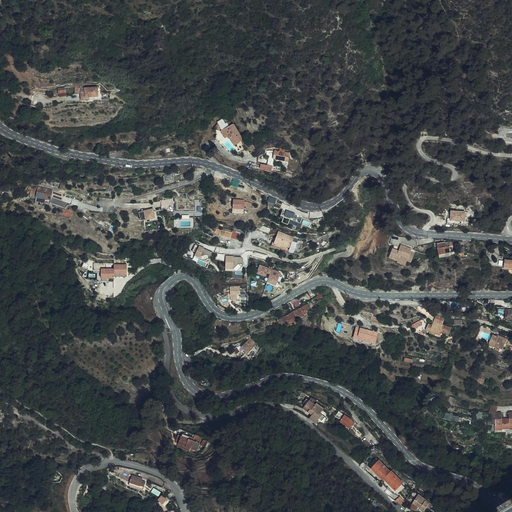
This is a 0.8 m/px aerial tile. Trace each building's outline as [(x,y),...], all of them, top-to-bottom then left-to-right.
[(80,93),(85,93),(85,99),(89,99),(102,101),(104,91),(91,89),(91,87),(81,86),(80,93)] [(226,120),(221,123),(225,130),(224,131),(229,138),(232,135),(239,145),(248,139),(236,120),(229,124),(226,120)] [(279,151),(294,156),(297,148),(281,144),(279,151)] [(287,159),(281,158),(281,159),(266,156),(266,161),(271,162),(270,163),(277,164),(277,162),(286,164),(287,159)] [(261,163),(260,169),(272,171),(273,165),(261,163)] [(56,196),(42,194),(41,197),(34,196),(34,200),(41,201),(41,203),(54,205),(56,196)] [(253,207),(253,198),(242,198),(242,207),(253,207)] [(156,209),(139,210),(140,220),(157,219),(156,209)] [(286,210),(285,216),(294,218),(296,212),(286,210)] [(451,210),(451,220),(466,220),(466,210),(451,210)] [(283,217),(282,222),(301,226),(302,222),(283,217)] [(301,236),(287,228),(284,233),(280,239),(291,246),(295,240),(298,242),(301,236)] [(277,240),(292,250),(298,242),(295,240),(291,246),(280,239),(284,233),(282,232),(277,240)] [(201,257),(205,247),(199,245),(195,255),(201,257)] [(449,259),(458,257),(457,254),(456,250),(454,251),(446,252),(447,257),(449,256),(449,259)] [(408,257),(401,255),(399,261),(408,264),(408,266),(416,269),(417,267),(417,264),(422,265),(424,259),(420,257),(420,255),(412,252),(411,256),(408,255),(408,257)] [(226,256),(226,269),(234,268),(234,264),(243,263),(243,255),(226,256)] [(415,271),(416,269),(408,266),(408,264),(399,261),(398,264),(407,267),(407,269),(415,271)] [(101,277),(128,277),(128,263),(114,264),(114,267),(101,268),(101,277)] [(260,264),(257,273),(268,276),(267,282),(277,285),(281,271),(260,264)] [(296,314),(295,313),(284,319),(287,323),(290,321),(291,323),(298,319),(297,317),(300,315),(302,317),(310,312),(308,309),(314,306),(311,302),(298,311),(299,312),(296,314)] [(446,339),(447,336),(456,338),(458,331),(446,327),(448,321),(439,319),(436,329),(433,328),(432,328),(432,330),(430,334),(446,339)] [(356,326),(353,338),(376,343),(379,331),(356,326)] [(423,326),(414,332),(419,334),(426,329),(423,326)] [(256,356),(260,353),(264,347),(264,346),(265,345),(256,335),(252,340),(250,341),(245,343),(248,346),(249,347),(254,353),(256,356)] [(511,340),(503,336),(502,338),(500,337),(497,336),(493,345),(499,348),(500,346),(503,348),(507,349),(511,340)] [(247,347),(256,356),(254,353),(249,347),(248,346),(247,347)] [(312,400),(325,410),(327,407),(320,401),(321,399),(315,395),(313,398),(312,400)] [(319,420),(321,416),(323,417),(325,415),(323,413),(325,410),(312,400),(309,404),(314,407),(312,410),(314,412),(316,411),(317,412),(314,417),(319,420)] [(348,412),(344,419),(354,426),(357,423),(354,421),(356,418),(348,412)] [(511,429),(511,421),(511,422),(510,419),(509,419),(508,413),(501,414),(502,420),(500,420),(501,427),(502,426),(503,434),(511,433),(511,430),(511,429)] [(202,452),(205,438),(196,436),(195,438),(195,442),(182,439),(181,442),(179,442),(178,445),(181,447),(180,451),(192,453),(193,450),(202,452)] [(374,459),(377,462),(383,456),(380,453),(374,459)] [(388,473),(390,472),(396,465),(385,454),(383,456),(377,462),(388,473)] [(410,475),(398,464),(396,465),(390,472),(402,484),(410,475)] [(144,488),(146,482),(142,481),(139,480),(140,478),(130,475),(127,482),(144,488)] [(126,485),(143,491),(144,488),(127,482),(126,485)] [(430,504),(433,499),(436,497),(433,494),(433,493),(425,487),(419,495),(422,497),(425,500),(430,504)] [(401,493),(407,498),(410,494),(406,489),(401,493)] [(158,499),(163,504),(168,499),(163,494),(158,499)]
